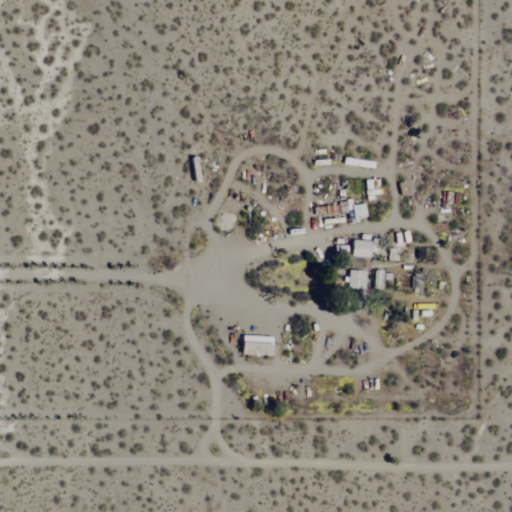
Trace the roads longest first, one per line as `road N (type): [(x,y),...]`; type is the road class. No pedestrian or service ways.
road 1 (residential): [(0,457),(511,461)]
road 2 (track): [(494,0),(510,461)]
road 3 (track): [(215,436),(212,379),(183,319),(180,278),(0,274)]
